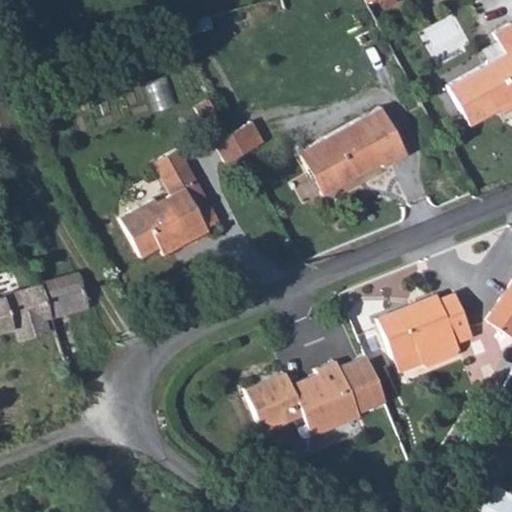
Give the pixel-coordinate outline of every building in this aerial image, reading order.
[(502,53),(445,86),(467,126),(511,100),(511,28),(509,23),(491,33),(502,53)] [(378,106),(296,152),(320,196),(378,163),(381,168),(405,154),(378,106)] [(260,142),(249,121),(228,133),(239,154),(260,142)] [(212,142),(223,163),(239,154),(228,133),(212,142)] [(204,228),(182,189),(194,182),(175,149),(151,162),(169,194),(154,203),(151,198),(116,218),(138,258),(156,248),(160,255),(205,230),(204,228)] [(182,189),(204,228),(215,221),(194,182),(182,189)] [(48,317),(85,307),(76,273),(39,284),(48,317)] [(511,279),(484,320),(508,337),(511,332),(511,279)] [(0,331),(12,328),(42,319),(48,317),(39,284),(0,294),(0,331)] [(434,295),(375,319),(390,358),(413,349),(419,363),(425,366),(453,355),(455,348),(450,334),(465,328),(452,294),(436,300),(434,295)] [(16,340),(45,331),(42,319),(12,328),(16,340)] [(258,432),(289,419),(302,425),(307,436),(355,416),(354,413),(381,401),(362,355),(335,366),(332,361),(312,369),(314,373),(317,381),(290,392),(287,384),(282,373),(241,389),(258,432)] [(317,381),(314,373),(287,384),(290,392),(317,381)] [(0,436),(1,437),(3,438),(5,439),(7,438),(8,437),(10,436),(10,434),(10,432),(10,430),(8,429),(7,427),(5,427),(3,427),(1,428),(0,429),(0,436)]
